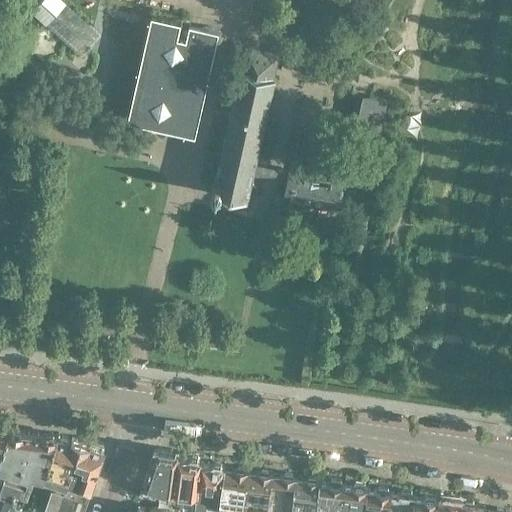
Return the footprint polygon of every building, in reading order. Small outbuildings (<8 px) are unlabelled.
[(61,0),(41,0),(31,11),(61,39),(63,40),(75,51),(82,57),(90,48),(101,36),(93,29),(61,0)] [(182,19),(152,13),(128,118),(196,133),(200,114),(203,103),(220,28),(190,21),(186,36),(179,34),(182,19)] [(212,185),(211,190),(213,193),(218,195),(222,192),(247,198),(248,192),(249,189),(252,174),(255,162),(267,108),(277,66),(279,53),(257,48),(246,45),(238,81),(234,99),(231,110),(229,120),(214,184),(212,185)] [(378,158),(391,99),(358,92),(351,128),(368,131),(364,155),(373,157),(375,157),(378,158)] [(255,162),(252,174),(274,179),(286,182),(289,170),(276,167),(255,162)] [(286,182),(283,195),(337,207),(342,182),(289,170),(286,182)] [(0,426),(0,457),(10,428),(0,426)] [(10,428),(0,457),(0,469),(8,473),(1,493),(12,497),(21,471),(34,431),(10,428)] [(34,431),(21,471),(12,497),(25,501),(33,476),(43,479),(44,475),(58,434),(34,431)] [(58,434),(44,475),(43,479),(53,482),(45,507),(53,509),(56,511),(67,481),(82,438),(73,436),(73,438),(71,437),(70,436),(64,434),(63,435),(59,434),(58,434)] [(51,511),(82,511),(92,487),(106,446),(104,445),(105,442),(93,438),(92,441),(82,438),(67,481),(64,489),(60,500),(56,511),(53,509),(51,511)] [(152,456),(148,466),(176,475),(179,457),(180,458),(180,455),(187,456),(187,455),(172,453),(172,449),(157,447),(153,449),(150,456),(152,456)] [(174,492),(173,492),(172,498),(173,498),(183,500),(196,501),(197,496),(202,461),(203,461),(203,460),(202,460),(202,458),(200,458),(198,455),(191,454),(188,456),(187,456),(180,455),(180,458),(179,457),(176,475),(174,492)] [(202,461),(197,496),(196,501),(195,505),(219,509),(219,506),(220,502),(225,466),(225,465),(223,465),(221,462),(215,461),(211,463),(210,463),(210,462),(203,460),(203,461),(202,461)] [(141,484),(142,484),(139,493),(158,500),(157,503),(171,503),(172,498),(173,492),(174,492),(176,475),(148,466),(145,476),(144,476),(141,484)] [(225,466),(220,502),(219,506),(219,509),(218,511),(243,511),(244,509),(249,470),(246,470),(244,467),(239,466),(236,468),(225,466)] [(249,470),(244,509),(243,511),(267,511),(272,474),(270,473),(268,470),(262,469),(260,472),(249,470)] [(272,474),(267,511),(291,511),(296,477),(293,477),(291,474),(286,473),(283,475),(272,474)] [(296,477),(291,511),(315,511),(320,481),(317,480),(315,477),(310,476),(307,479),(296,477)] [(331,482),(320,481),(315,511),(340,511),(344,484),(341,484),(342,481),(331,479),(331,482)] [(344,484),(340,511),(364,511),(367,488),(365,488),(365,484),(355,483),(355,486),(344,484)] [(367,488),(364,511),(388,511),(391,492),(390,491),(388,488),(379,487),(377,489),(367,488)] [(391,492),(388,511),(412,511),(414,495),(413,495),(412,491),(403,490),(400,493),(391,492)] [(414,495),(412,511),(436,511),(438,499),(437,499),(435,495),(426,494),(424,497),(414,495)] [(438,499),(436,511),(460,511),(462,502),(460,502),(458,498),(450,497),(447,500),(438,499)] [(174,504),(172,511),(181,511),(183,500),(173,498),(173,503),(173,504),(174,504)] [(462,502),(460,511),(483,511),(485,506),(462,502)] [(158,511),(139,505),(136,511),(172,511),(174,504),(173,504),(168,503),(164,511),(158,511)]
